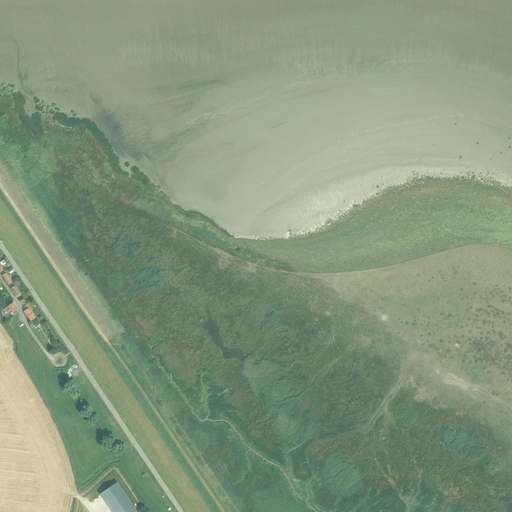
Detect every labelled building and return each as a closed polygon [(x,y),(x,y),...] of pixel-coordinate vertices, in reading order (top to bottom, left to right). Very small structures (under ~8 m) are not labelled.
[(9,285),(13,282),(6,273),(2,276),(9,285)] [(14,283),(10,286),(11,288),(11,289),(16,297),(21,294),(16,286),(16,285),(14,283)] [(13,303),(3,310),(5,313),(10,310),(14,315),(18,312),(16,310),(17,309),(13,303)] [(29,308),(25,311),(24,311),(31,321),(35,318),(29,308)] [(117,484),(112,487),(100,495),(100,496),(107,505),(111,511),(136,511),(127,499),(117,484)]
